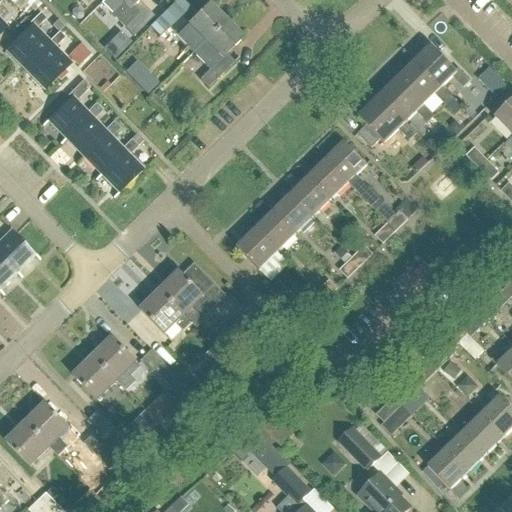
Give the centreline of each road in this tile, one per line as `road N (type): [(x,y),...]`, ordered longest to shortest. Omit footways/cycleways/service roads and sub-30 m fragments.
road 1 (residential): [(93,274),(327,44)]
road 2 (residential): [(0,370),(93,274)]
road 3 (residential): [(0,178),(93,274)]
